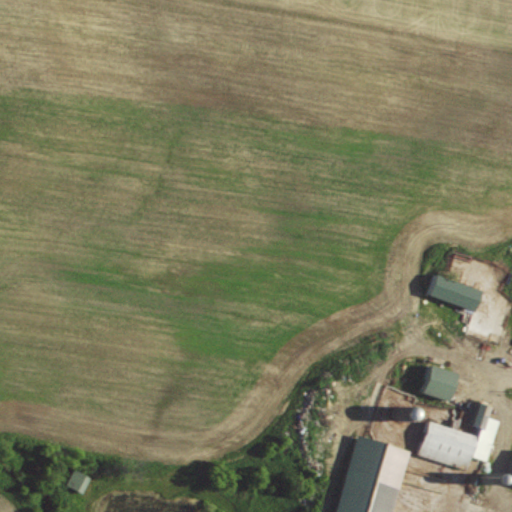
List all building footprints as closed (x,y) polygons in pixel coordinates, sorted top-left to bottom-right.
[(479,288),(431,271),(424,293),(472,310),(479,288)] [(447,398),(455,370),(426,362),(418,390),(447,398)] [(465,466),(467,454),(485,459),(495,417),(484,415),(487,403),(469,398),(466,410),(458,408),(455,419),(475,424),(474,431),(423,419),(414,454),(465,466)] [(387,511),(404,446),(348,432),(328,511),(387,511)] [(88,476),(72,466),(62,482),(78,492),(88,476)]
